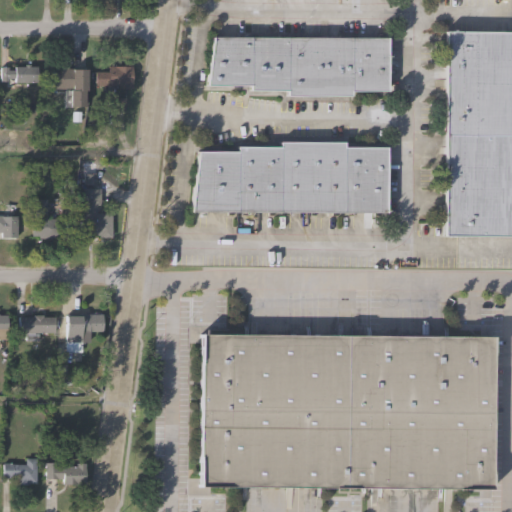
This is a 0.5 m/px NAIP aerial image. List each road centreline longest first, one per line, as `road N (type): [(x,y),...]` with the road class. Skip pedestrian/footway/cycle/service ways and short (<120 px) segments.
road 1 (tertiary): [(103,511),(168,0)]
road 2 (residential): [(0,27),(164,28)]
road 3 (residential): [(0,275),(133,275)]
